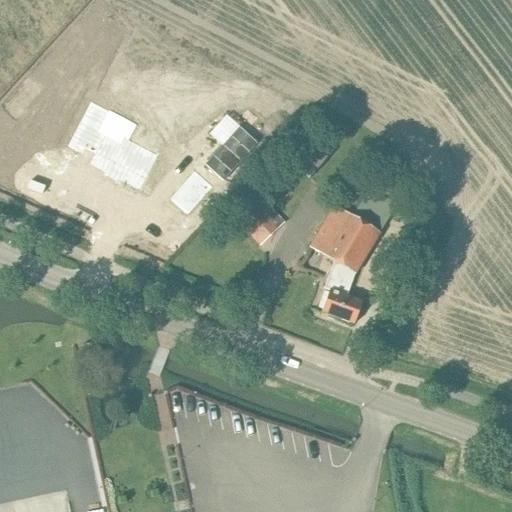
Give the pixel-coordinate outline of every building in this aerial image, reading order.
[(95,154),(90,165),(105,173),(104,175),(105,176),(105,175),(116,181),(115,181),(117,182),(118,179),(150,196),(151,195),(140,189),(157,156),(158,155),(157,154),(156,155),(125,139),(126,138),(124,137),(120,145),(98,133),(109,112),(91,102),(68,146),(81,153),(84,148),(95,154)] [(170,199),(187,215),(212,188),(194,172),(170,199)] [(320,231),(310,248),(334,262),(354,275),(379,233),(393,210),(403,216),(412,195),(378,177),(354,218),(335,206),(320,231)] [(231,215),(260,246),(283,224),(254,193),(231,215)] [(346,297),(354,275),(333,262),(323,290),(329,292),(321,313),(354,325),(362,303),(346,297)] [(164,444),(177,441),(166,392),(153,395),(164,444)]
